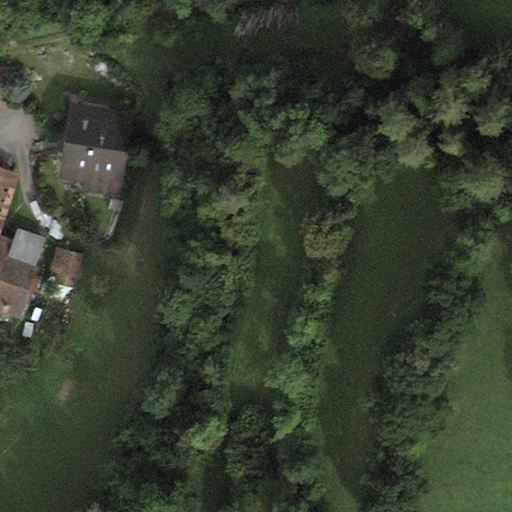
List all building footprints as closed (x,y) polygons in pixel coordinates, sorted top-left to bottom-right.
[(15,72),(0,66),(0,97),(5,99),(15,72)] [(135,112),(70,102),(58,179),(83,183),(82,191),(121,197),(135,112)] [(0,227),(21,175),(0,167),(0,227)] [(14,239),(0,234),(0,311),(19,318),(42,267),(37,265),(47,237),(19,227),(14,239)] [(83,255),(59,248),(51,281),(75,287),(83,255)]
